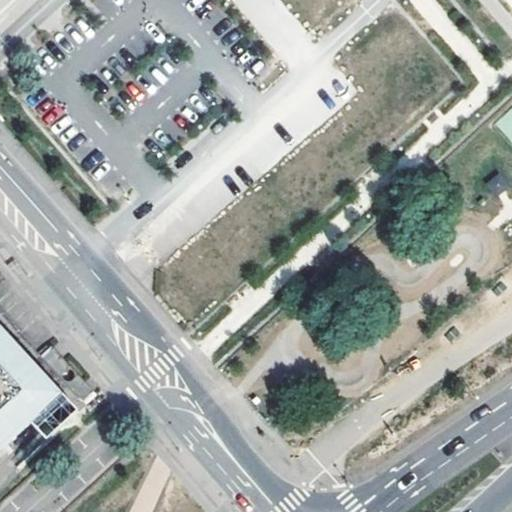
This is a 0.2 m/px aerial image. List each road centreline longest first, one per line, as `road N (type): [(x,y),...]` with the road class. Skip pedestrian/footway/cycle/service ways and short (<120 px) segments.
road 1 (tertiary): [(163,387),(0,194)]
road 2 (residential): [(163,387),(28,511)]
road 3 (secondary): [(511,405),(368,511)]
road 4 (tertiary): [(271,511),(163,387)]
